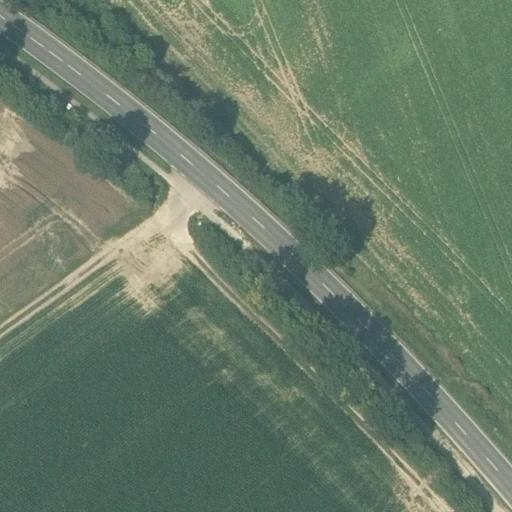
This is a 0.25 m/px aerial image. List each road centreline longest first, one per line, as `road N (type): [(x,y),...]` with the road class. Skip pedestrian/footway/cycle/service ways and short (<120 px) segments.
road 1 (tertiary): [(511,488),(249,216),(0,18)]
road 2 (track): [(202,175),(0,335)]
